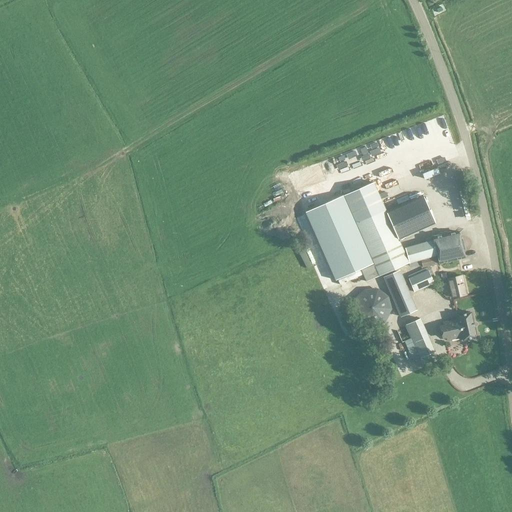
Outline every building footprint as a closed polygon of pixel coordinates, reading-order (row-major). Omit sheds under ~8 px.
[(428,171),(445,166),(443,160),(427,165),(428,171)] [(422,195),(413,199),(386,211),(374,182),(343,195),(355,222),(379,276),(408,263),(398,239),(426,227),(434,223),(422,195)] [(374,264),(355,222),(343,195),(306,212),(336,280),(374,264)] [(457,232),(453,233),(432,238),(433,240),(405,248),(409,263),(410,267),(422,264),(422,267),(438,263),(438,264),(463,258),(461,251),(465,250),(462,239),(458,240),(457,232)] [(383,277),(400,317),(417,310),(400,270),(383,277)] [(428,270),(408,279),(414,292),(434,283),(428,270)] [(462,276),(454,278),(447,279),(452,298),(466,294),(462,276)] [(476,338),(470,312),(456,316),(457,319),(443,323),(447,341),(461,338),(462,341),(476,338)] [(435,352),(420,318),(405,324),(411,338),(404,341),(413,361),(420,358),(435,352)]
